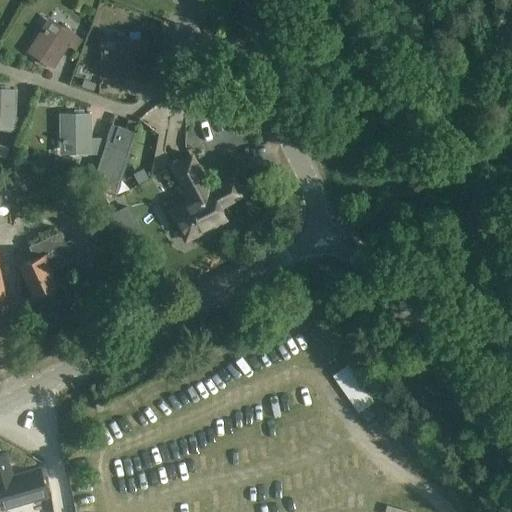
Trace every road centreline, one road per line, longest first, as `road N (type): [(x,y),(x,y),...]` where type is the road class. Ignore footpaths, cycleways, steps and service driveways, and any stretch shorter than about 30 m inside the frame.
road 1 (unclassified): [(0,407),(318,234)]
road 2 (unclassified): [(511,440),(356,252),(318,234)]
road 3 (unclassified): [(318,234),(318,200),(270,98),(255,0)]
